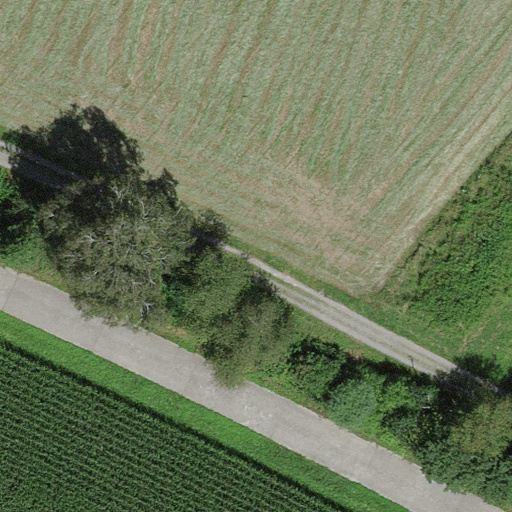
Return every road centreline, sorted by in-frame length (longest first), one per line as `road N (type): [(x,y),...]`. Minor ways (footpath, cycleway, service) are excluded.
road 1 (track): [(0,147),(511,420)]
road 2 (track): [(0,307),(411,511)]
